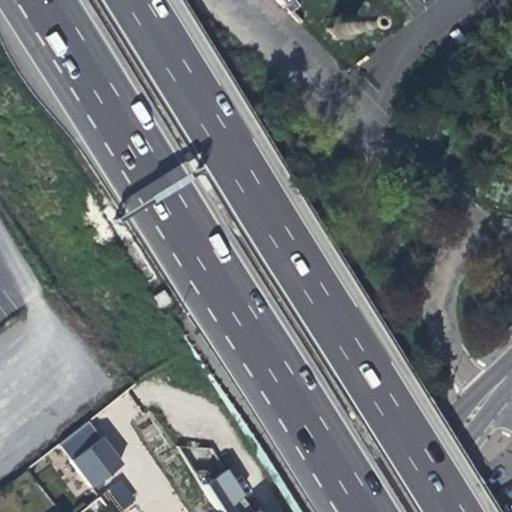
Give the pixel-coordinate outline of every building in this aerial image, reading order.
[(273,0),(291,18),(298,13),(290,3),(294,0),(273,0)] [(325,36),(328,40),(327,41),(330,43),(335,46),(337,46),(344,45),(348,42),(352,36),(353,33),(353,29),(352,25),(348,21),(347,19),(342,17),(338,17),(332,19),(329,21),(326,25),(324,33),(325,36)] [(511,330),(511,321),(502,331),(506,336),(511,330)] [(93,420),(59,443),(91,490),(125,467),(93,420)] [(199,485),(216,511),(251,511),(250,510),(248,511),(229,511),(224,505),(237,495),(220,471),(199,485)] [(118,507),(132,501),(124,480),(110,485),(118,507)]
